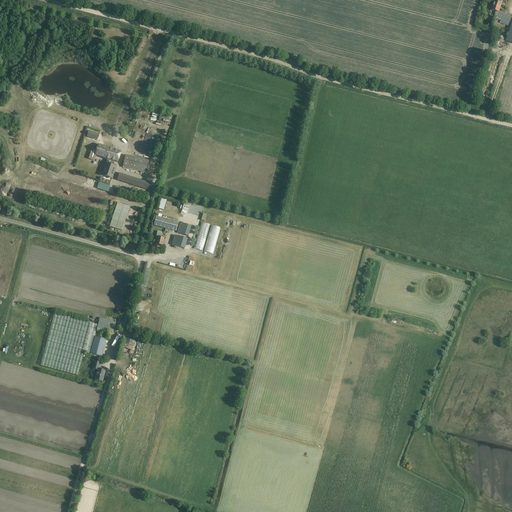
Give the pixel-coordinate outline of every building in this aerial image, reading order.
[(495,0),(492,11),(498,13),(502,1),(497,0),(495,0)] [(495,22),(511,27),(511,22),(511,17),(498,13),(495,22)] [(97,140),(99,134),(89,131),(87,136),(97,140)] [(102,175),(112,178),(120,152),(99,146),(96,155),(107,159),(102,175)] [(125,156),(123,168),(146,174),(149,161),(125,156)] [(117,180),(148,190),(150,184),(119,174),(117,180)] [(127,228),(135,204),(121,200),(114,224),(127,228)] [(227,275),(240,216),(234,215),(221,274),(227,275)] [(178,223),(156,217),(153,226),(165,229),(165,232),(169,233),(169,230),(176,232),(178,223)] [(235,277),(249,218),(243,217),(229,276),(235,277)] [(251,281),(263,222),(257,221),(245,280),(251,281)] [(180,223),(177,233),(188,237),(191,226),(180,223)] [(218,252),(224,225),(215,223),(209,250),(218,252)] [(254,282),(259,283),(272,224),(266,223),(254,282)] [(155,245),(162,247),(164,239),(160,238),(162,233),(157,232),(156,237),(155,240),(157,240),(155,245)] [(171,246),(184,249),(187,239),(174,236),(171,246)] [(285,266),(280,290),(285,291),(290,267),(285,266)] [(90,354),(94,337),(98,325),(54,314),(40,366),(77,376),(84,353),(90,354)] [(106,340),(94,337),(90,354),(102,358),(106,340)] [(95,381),(102,382),(105,371),(98,369),(98,367),(99,367),(100,363),(94,362),(92,369),(97,371),(95,381)]
